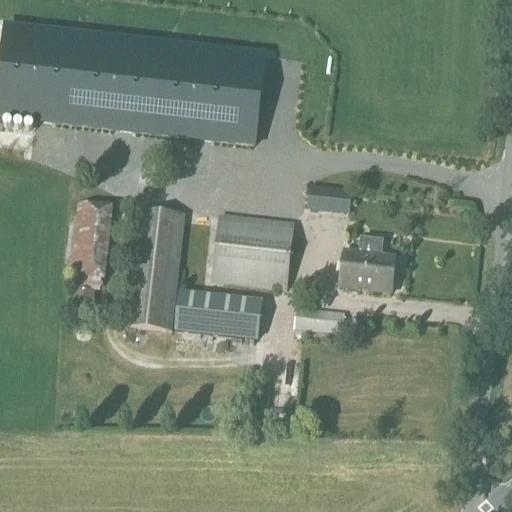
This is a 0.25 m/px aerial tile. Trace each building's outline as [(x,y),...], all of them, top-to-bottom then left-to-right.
[(0,119),(255,148),(265,60),(5,30),(0,72),(0,119)] [(219,183),(219,202),(268,203),(269,183),(219,183)] [(352,193),(309,189),(307,212),(350,217),(352,193)] [(136,212),(123,329),(172,335),(186,218),(136,212)] [(70,217),(65,280),(95,283),(100,220),(70,217)] [(211,286),(287,295),(294,227),(219,218),(211,286)] [(359,256),(344,255),(340,291),(391,296),(395,260),(382,259),(384,243),(360,240),(359,256)] [(258,343),(261,304),(179,294),(175,334),(258,343)] [(294,333),(343,338),(345,317),(296,311),(294,333)] [(199,398),(200,373),(187,373),(187,398),(199,398)] [(192,428),(206,424),(203,407),(188,410),(192,428)]
